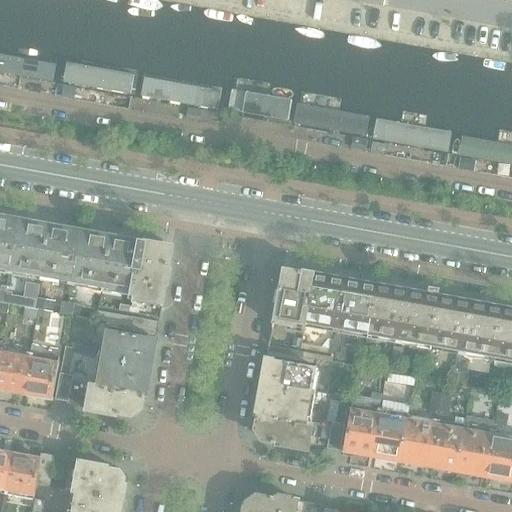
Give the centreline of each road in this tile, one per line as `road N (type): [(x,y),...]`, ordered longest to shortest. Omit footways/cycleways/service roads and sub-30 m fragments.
road 1 (residential): [(503,511),(221,464)]
road 2 (residential): [(204,200),(158,454)]
road 3 (residential): [(221,464),(265,211)]
road 4 (tertiary): [(511,256),(265,211)]
road 5 (tertiary): [(204,200),(0,164)]
road 6 (residential): [(158,454),(0,421)]
